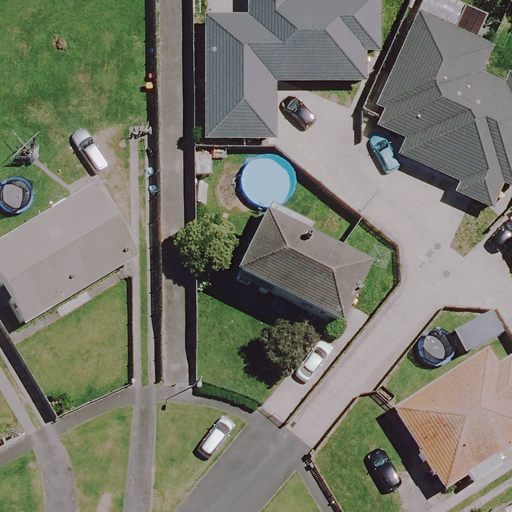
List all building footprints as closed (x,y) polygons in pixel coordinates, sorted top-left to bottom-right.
[(250,0),(251,22),(208,22),(207,147),(280,147),(280,86),(366,86),(366,53),(378,53),(378,0),(250,0)] [(492,51),(419,18),(375,111),(386,116),(377,134),(403,146),(397,160),(459,188),(454,197),(491,214),(503,189),(511,193),(511,78),(509,78),(504,88),(480,77),(492,51)] [(128,266),(83,193),(0,243),(0,303),(18,333),(128,266)] [(302,233),(262,214),(228,286),(329,334),(357,274),(297,245),(302,233)] [(459,482),(465,491),(499,469),(494,460),(511,448),(511,381),(492,350),(386,418),(436,497),(459,482)]
